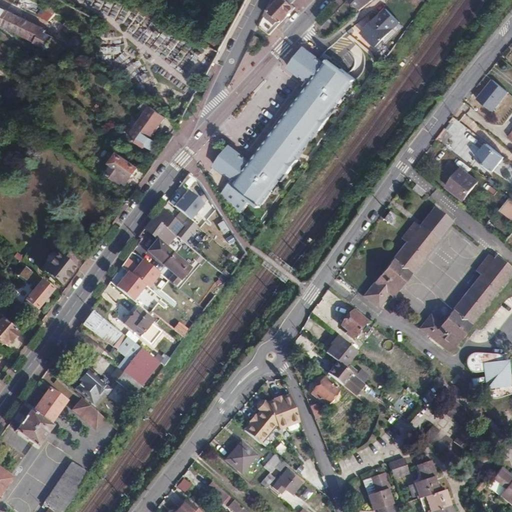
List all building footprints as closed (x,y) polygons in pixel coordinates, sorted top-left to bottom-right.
[(260,26),(271,35),(290,13),(296,7),(293,4),(288,0),(278,0),(269,9),(260,26)] [(350,0),(360,9),(370,0),(350,0)] [(0,7),(0,27),(12,34),(21,18),(4,9),(0,7)] [(387,7),(380,14),(363,33),(377,46),(400,20),(387,7)] [(48,20),(53,14),(44,9),(38,15),(48,20)] [(21,18),(12,34),(16,36),(32,45),(40,31),(42,28),(21,18)] [(37,47),(44,51),(52,38),(40,31),(32,45),(37,47)] [(78,32),(66,41),(69,44),(75,52),(85,46),(86,39),(84,35),(78,32)] [(44,51),(42,54),(54,61),(60,52),(63,48),(52,38),(44,51)] [(60,52),(65,57),(75,52),(69,44),(63,48),(60,52)] [(296,60),(290,67),(312,84),(310,86),(311,87),(299,103),(299,102),(293,110),(295,111),(290,119),(287,117),(277,131),(278,132),(273,138),(271,137),(265,145),(267,146),(262,152),(261,151),(259,153),(260,154),(255,161),(254,160),(252,162),(230,145),(225,152),(227,154),(222,160),(220,158),(216,165),(233,179),(222,193),(234,213),(237,216),(250,199),(260,206),(281,178),(286,171),(289,173),(299,159),(297,157),(319,128),(322,130),(332,116),(330,114),(335,107),(336,107),(357,79),(343,68),(341,71),(335,67),(332,71),(326,66),(327,64),(321,59),(306,47),(300,54),(302,55),(298,62),(296,60)] [(326,52),(321,59),(327,64),(332,57),(326,52)] [(491,80),(476,99),(492,112),(507,93),(491,80)] [(154,137),(167,118),(152,107),(137,128),(130,138),(143,148),(146,144),(147,145),(146,146),(146,147),(146,148),(147,149),(148,150),(149,150),(150,150),(151,150),(152,149),(152,148),(156,146),(154,142),(150,139),(152,136),(154,137)] [(493,171),(503,157),(487,144),(476,158),(493,171)] [(109,165),(105,171),(119,181),(120,179),(128,184),(140,167),(120,153),(113,163),(115,165),(113,168),(109,165)] [(477,181),(461,169),(447,187),(463,200),(477,181)] [(511,200),(510,198),(500,211),(511,220),(511,200)] [(451,222),(433,208),(418,227),(414,223),(402,238),(407,242),(364,296),(377,307),(389,294),(392,296),(451,222)] [(185,225),(163,209),(156,218),(154,216),(147,226),(160,237),(161,237),(167,228),(178,235),(185,225)] [(195,262),(161,237),(160,237),(151,250),(179,270),(174,277),(181,282),(195,262)] [(48,263),(43,270),(61,285),(80,260),(69,251),(64,258),(57,253),(55,254),(53,253),(50,254),(46,258),(46,261),(48,263)] [(17,252),(14,256),(16,258),(21,262),(23,264),(26,259),(17,252)] [(511,270),(511,269),(495,257),(493,259),(488,256),(476,270),(481,275),(441,324),(430,315),(419,328),(449,351),(511,270)] [(23,264),(21,262),(15,270),(26,279),(32,271),(23,264)] [(40,306),(54,289),(48,284),(43,281),(37,289),(35,291),(29,297),(40,306)] [(22,306),(33,314),(40,306),(29,297),(22,306)] [(136,305),(124,322),(151,341),(161,327),(150,320),(152,316),(136,305)] [(366,321),(352,310),(340,325),(349,332),(347,334),(352,338),(366,321)] [(122,333),(93,311),(84,324),(113,345),(122,333)] [(26,315),(22,319),(32,328),(36,323),(31,318),(26,315)] [(5,321),(0,326),(0,340),(3,343),(8,338),(11,340),(18,332),(5,321)] [(140,387),(157,362),(154,360),(126,337),(120,345),(133,356),(121,373),(140,387)] [(336,362),(343,368),(357,351),(338,337),(331,345),(333,346),(327,354),(336,362)] [(505,360),(504,353),(476,352),(474,352),(471,353),(468,355),(467,356),(466,360),(465,363),(466,365),(467,368),(470,370),(471,371),(475,372),(483,371),(484,376),(470,378),(471,388),(482,387),(481,382),(484,382),(485,391),(487,394),(489,397),(493,398),(494,398),(498,398),(511,393),(511,373),(510,374),(508,359),(505,360)] [(157,355),(154,360),(157,362),(163,367),(165,364),(162,361),(161,359),(157,355)] [(327,373),(342,385),(356,397),(365,386),(343,368),(336,362),(327,373)] [(76,390),(92,404),(103,392),(107,395),(111,391),(104,384),(107,380),(103,377),(100,380),(89,371),(81,380),(82,382),(76,390)] [(133,397),(140,387),(121,373),(114,384),(133,397)] [(250,385),(246,389),(274,413),(277,409),(274,408),(279,402),(263,388),(268,383),(259,376),(250,385)] [(338,389),(324,377),(311,393),(325,404),(338,389)] [(81,398),(57,378),(54,382),(66,393),(78,403),(81,398)] [(66,400),(63,398),(50,389),(33,411),(31,410),(16,431),(38,446),(53,425),(50,423),(65,403),(66,400)] [(103,392),(92,404),(96,407),(107,395),(103,392)] [(78,403),(66,393),(63,398),(66,400),(65,403),(73,410),(78,403)] [(104,419),(81,398),(78,403),(73,410),(96,430),(104,419)] [(453,400),(443,412),(462,428),(472,415),(453,400)] [(310,407),(314,418),(321,415),(317,405),(310,407)] [(287,424),(306,439),(296,414),(287,424)] [(452,441),(433,425),(423,438),(442,453),(452,441)] [(477,439),(464,429),(454,442),(467,452),(477,439)] [(256,455),(241,442),(225,460),(241,473),(256,455)] [(0,462),(7,468),(12,471),(24,454),(9,443),(0,456),(0,462)] [(388,464),(391,471),(393,478),(409,473),(407,468),(404,458),(388,464)] [(452,511),(445,490),(439,492),(434,477),(436,476),(431,460),(416,465),(422,480),(413,483),(414,484),(409,486),(412,498),(416,497),(417,500),(420,499),(424,511),(452,511)] [(270,472),(274,467),(268,462),(264,467),(270,472)] [(48,508),(52,511),(61,511),(82,483),(88,474),(72,463),(43,505),(48,508)] [(511,475),(502,467),(493,478),(492,479),(505,489),(511,480),(511,475)] [(0,494),(12,477),(9,475),(4,472),(0,468),(0,494)] [(301,483),(286,470),(276,482),(280,485),(279,487),(282,490),(284,488),(292,494),(301,483)] [(260,484),(264,487),(274,475),(270,472),(260,484)] [(378,509),(378,511),(395,511),(388,489),(390,488),(385,473),(370,478),(375,493),(367,495),(372,511),(378,509)] [(222,490),(205,475),(200,481),(217,496),(222,490)] [(367,495),(375,493),(370,478),(362,481),(367,495)] [(505,489),(492,479),(487,486),(499,496),(505,489)] [(511,480),(505,489),(499,496),(511,506),(511,505),(511,480)] [(236,511),(247,511),(227,494),(223,501),(236,511)] [(198,511),(185,500),(174,511),(198,511)]
